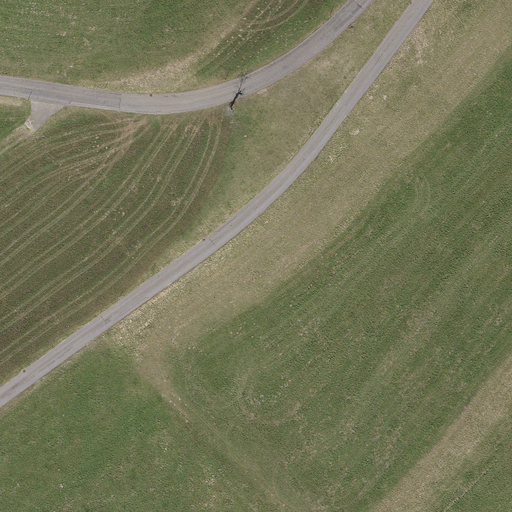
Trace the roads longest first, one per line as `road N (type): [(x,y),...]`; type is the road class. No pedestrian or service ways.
road 1 (unclassified): [(0,399),(273,192),(425,0)]
road 2 (unclassified): [(361,0),(300,58),(209,100),(140,105),(0,87)]
